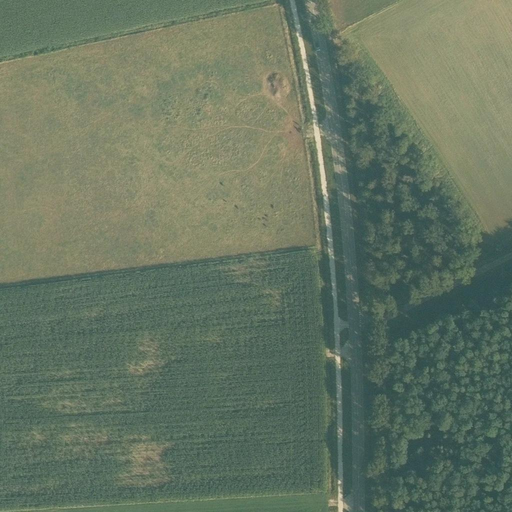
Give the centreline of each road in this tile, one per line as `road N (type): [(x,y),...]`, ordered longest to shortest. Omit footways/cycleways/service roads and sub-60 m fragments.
road 1 (secondary): [(355,327),(337,148),(310,0)]
road 2 (secondary): [(357,511),(355,327)]
road 3 (unclassified): [(355,327),(511,252)]
